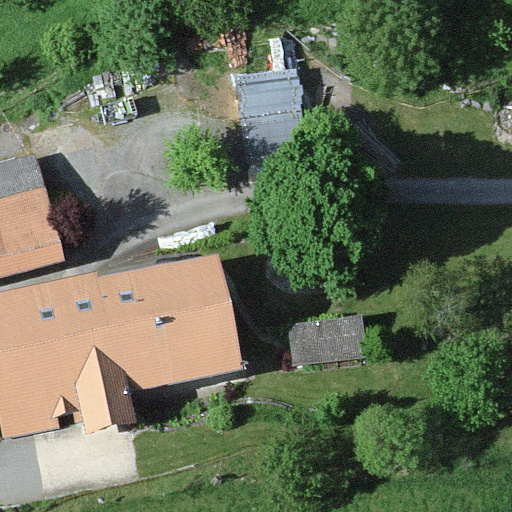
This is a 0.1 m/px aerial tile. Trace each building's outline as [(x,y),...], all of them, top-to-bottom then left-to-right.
[(309,68),(309,37),(277,36),(277,68),(309,68)] [(306,171),(294,73),(240,80),(252,178),(306,171)] [(0,272),(59,257),(33,159),(0,168),(0,272)] [(0,300),(0,435),(2,443),(79,424),(83,440),(136,427),(131,407),(247,378),(217,259),(96,289),(93,277),(0,300)] [(356,321),(291,325),(293,370),(359,367),(356,321)]
